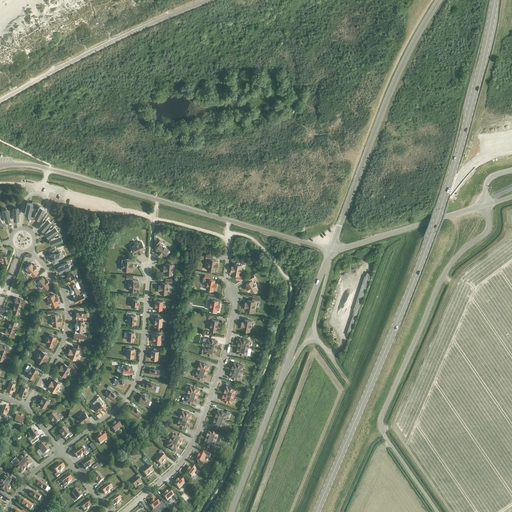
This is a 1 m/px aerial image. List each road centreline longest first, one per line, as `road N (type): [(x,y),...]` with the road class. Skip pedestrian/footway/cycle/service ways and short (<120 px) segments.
road 1 (primary): [(317,511),(441,204),(494,0)]
road 2 (unclassified): [(436,511),(380,425),(442,276),(486,232),(485,204)]
road 3 (unclassified): [(0,166),(48,168),(330,248)]
road 4 (unclassified): [(230,511),(330,248)]
road 5 (residential): [(122,511),(195,440),(223,362),(234,299),(225,278)]
road 6 (unclassified): [(330,248),(395,79),(439,0)]
road 7 (unclassified): [(0,102),(105,44),(211,0)]
road 8 (unclassified): [(63,451),(111,416),(136,385),(147,262)]
road 9 (unclassified): [(27,408),(70,328),(69,303),(28,250)]
road 10 (unclassified): [(330,248),(485,204)]
